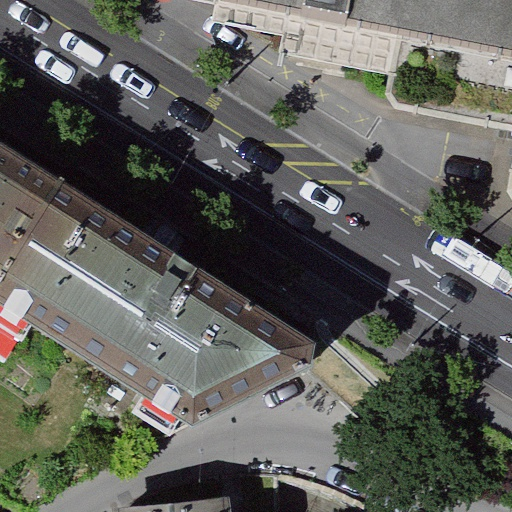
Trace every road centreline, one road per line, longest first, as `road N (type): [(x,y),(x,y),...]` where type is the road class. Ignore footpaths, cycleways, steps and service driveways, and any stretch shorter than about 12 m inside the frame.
road 1 (secondary): [(0,14),(511,340)]
road 2 (residential): [(465,511),(323,449),(278,442),(198,452),(90,511)]
